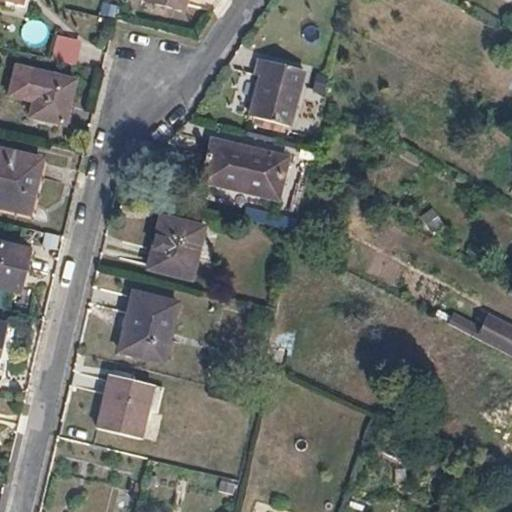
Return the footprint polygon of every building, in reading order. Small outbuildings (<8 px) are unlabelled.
[(181,14),(184,0),(144,0),(144,5),(181,14)] [(76,64),(83,39),(58,33),(51,57),(76,64)] [(252,120),(282,128),(287,129),(301,74),(258,63),(254,79),(258,80),(248,120),(252,120)] [(63,128),(74,83),(14,69),(8,99),(30,104),(27,119),(63,128)] [(280,133),(282,128),(252,120),(250,126),(280,133)] [(276,202),(285,162),(211,145),(201,184),(276,202)] [(0,209),(26,216),(40,161),(0,152),(0,209)] [(191,283),(204,231),(161,220),(148,272),(191,283)] [(0,290),(18,296),(28,253),(0,246),(0,290)] [(117,355),(156,364),(165,325),(171,327),(176,307),(132,296),(117,355)] [(165,325),(156,364),(161,366),(171,327),(165,325)] [(138,441),(152,389),(111,380),(98,432),(138,441)]
